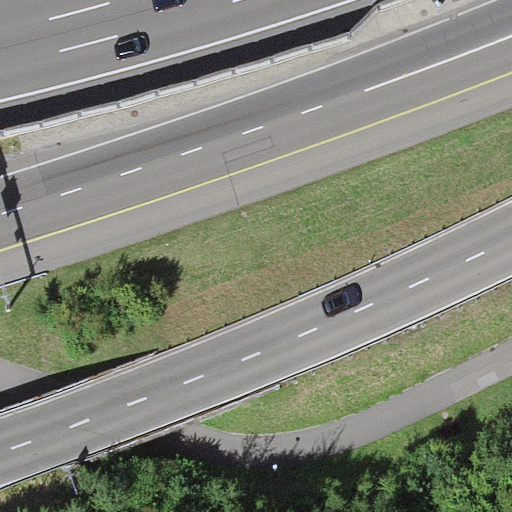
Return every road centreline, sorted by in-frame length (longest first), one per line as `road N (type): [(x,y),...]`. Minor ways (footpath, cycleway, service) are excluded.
road 1 (motorway): [(0,452),(278,345),(511,239)]
road 2 (primary): [(0,232),(371,106)]
road 3 (motorway): [(0,47),(179,0)]
road 4 (motorway): [(371,106),(511,28)]
road 5 (primary): [(371,106),(511,61)]
